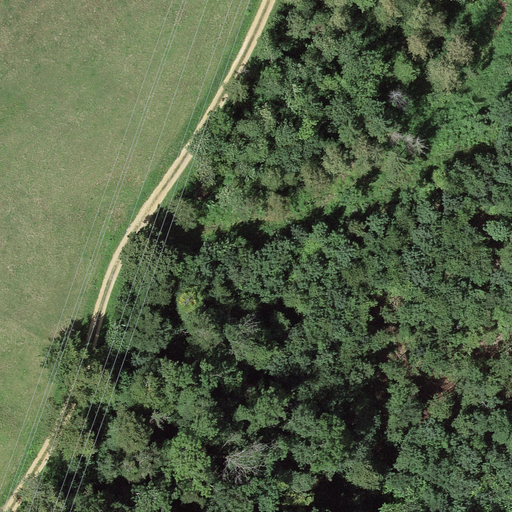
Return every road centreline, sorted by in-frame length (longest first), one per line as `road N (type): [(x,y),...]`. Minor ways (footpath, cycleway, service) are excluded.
road 1 (track): [(264,0),(215,102),(113,260),(55,426),(6,511)]
road 2 (track): [(135,223),(232,237),(290,226),(432,170),(511,119)]
